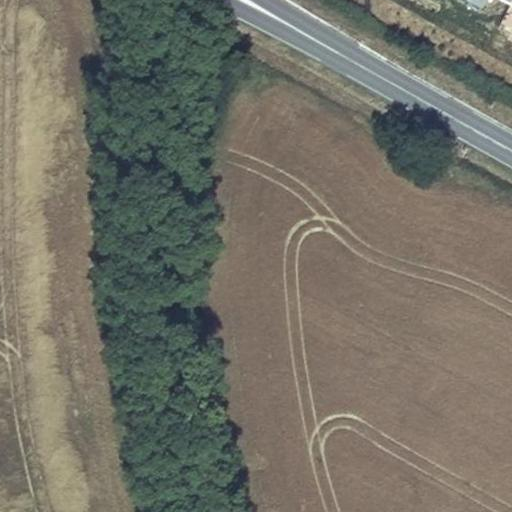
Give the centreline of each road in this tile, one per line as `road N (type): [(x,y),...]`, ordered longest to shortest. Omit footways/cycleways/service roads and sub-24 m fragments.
road 1 (track): [(171,0),(168,301),(216,511)]
road 2 (primary): [(235,0),(511,148)]
